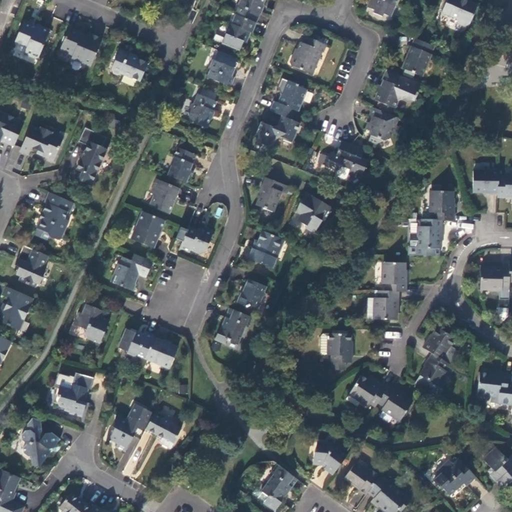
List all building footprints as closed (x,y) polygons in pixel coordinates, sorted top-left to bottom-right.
[(242,0),(237,14),(256,21),(256,19),(262,5),(258,3),(258,0),(242,0)] [(396,0),(367,0),(365,6),(372,9),(371,12),(381,16),(383,13),(390,17),(397,0),(396,0)] [(446,0),(442,12),(457,18),(458,22),(466,25),(470,23),(478,4),(467,0),(466,2),(462,0),(461,0),(446,0)] [(252,32),(256,21),(237,14),(233,23),(231,22),(227,34),(233,36),(230,44),(240,49),(244,41),(245,41),(249,31),(252,32)] [(37,59),(50,29),(36,24),(34,28),(31,27),(32,26),(23,22),(15,41),(27,47),(25,54),(37,59)] [(91,65),(103,38),(90,32),(88,37),(81,35),(83,32),(81,30),(70,26),(61,47),(74,53),(73,55),(83,60),(82,61),(91,65)] [(224,41),(230,44),(233,36),(227,34),(224,41)] [(295,55),(292,57),(290,62),(291,66),(311,73),(315,63),(316,64),(321,51),(323,52),(326,44),(305,36),(302,43),(301,42),(298,50),(295,55)] [(434,45),(422,40),(414,37),(407,54),(409,55),(403,67),(422,75),(434,45)] [(141,80),(148,61),(129,54),(130,52),(120,48),(112,69),(113,71),(119,73),(123,73),(141,80)] [(231,75),(237,58),(219,50),(212,67),(209,66),(205,75),(230,86),(234,76),(231,75)] [(418,91),(422,84),(386,68),(382,78),(383,79),(381,84),(385,85),(383,89),(379,88),(375,99),(395,107),(398,99),(408,95),(415,99),(417,94),(418,95),(420,91),(418,91)] [(272,100),(269,109),(281,115),(293,120),(296,113),(291,111),(293,108),(297,110),(305,88),(296,85),(297,83),(288,79),(278,102),(272,100)] [(217,100),(220,94),(206,88),(203,95),(201,95),(198,103),(194,104),(193,107),(194,111),(190,121),(209,129),(220,102),(217,100)] [(396,124),(399,117),(372,106),(369,114),(373,116),(371,122),(368,121),(365,127),(368,128),(371,135),(370,140),(377,143),(390,137),(393,131),(397,133),(401,125),(396,124)] [(15,146),(25,123),(1,112),(0,114),(0,141),(1,140),(15,146)] [(293,120),(281,115),(278,122),(272,126),(259,120),(252,136),(254,142),(267,146),(271,144),(274,137),(278,136),(291,141),(298,122),(293,120)] [(53,135),(54,132),(40,126),(39,129),(31,125),(20,151),(21,151),(21,150),(29,153),(28,154),(29,154),(32,147),(39,150),(44,153),(43,155),(54,160),(63,139),(53,135)] [(102,146),(107,136),(85,126),(79,140),(87,144),(76,168),(82,171),(78,179),(91,185),(107,148),(102,146)] [(351,144),(340,140),(338,148),(342,150),(339,157),(332,154),(328,156),(320,153),(317,162),(336,170),(339,169),(341,166),(349,169),(357,172),(362,174),(367,160),(360,157),(356,155),(359,147),(355,145),(351,144)] [(166,176),(184,184),(186,177),(189,177),(191,172),(187,171),(193,155),(175,148),(168,164),(169,168),(166,176)] [(497,177),(498,172),(473,171),(472,193),(490,193),(490,195),(497,195),(497,177)] [(497,195),(497,198),(505,199),(505,197),(511,196),(511,175),(504,175),(505,177),(497,177),(497,195)] [(280,185),(257,176),(255,183),(256,183),(248,203),(271,213),(279,193),(277,192),(280,185)] [(166,215),(176,190),(154,181),(149,193),(149,194),(151,198),(147,206),(166,215)] [(75,203),(49,191),(44,202),(47,203),(43,213),(45,214),(43,218),(41,219),(40,218),(37,227),(48,232),(49,235),(59,239),(62,238),(70,220),(65,218),(68,212),(71,213),(75,203)] [(435,213),(435,221),(442,221),(455,221),(455,206),(453,206),(453,192),(432,191),(431,213),(435,213)] [(329,206),(312,196),(310,199),(305,196),(300,202),(295,212),(299,215),(297,220),(304,225),(305,228),(311,231),(314,231),(323,216),(326,217),(330,210),(329,206)] [(158,232),(163,222),(140,212),(134,226),(137,233),(134,241),(152,249),(155,240),(155,236),(157,231),(158,232)] [(435,221),(423,220),(423,227),(419,227),(420,234),(412,234),(412,247),(418,248),(419,256),(435,257),(435,249),(441,249),(441,235),(442,235),(442,221),(435,221)] [(195,231),(186,228),(177,249),(187,253),(188,251),(197,255),(203,253),(210,234),(200,229),(195,231)] [(275,251),(280,240),(275,238),(260,232),(253,250),(250,249),(246,259),(271,269),(278,252),(275,251)] [(49,255),(24,244),(15,265),(19,266),(16,274),(21,276),(19,279),(35,286),(37,283),(40,284),(46,269),(43,268),(49,255)] [(145,277),(151,262),(132,254),(129,261),(122,258),(119,265),(116,265),(109,282),(131,292),(134,286),(133,281),(137,273),(145,277)] [(387,285),(387,292),(400,292),(408,292),(408,276),(407,276),(407,263),(385,263),(384,284),(387,285)] [(502,290),(509,290),(509,282),(509,267),(492,268),(492,269),(480,269),(480,292),(502,292),(502,290)] [(265,287),(246,280),(242,288),(244,289),(241,294),(239,293),(234,303),(243,307),(247,306),(255,309),(260,298),(263,295),(262,294),(265,287)] [(34,298),(6,286),(7,287),(4,295),(3,294),(2,294),(9,297),(6,304),(4,310),(2,309),(0,312),(0,320),(17,329),(22,318),(24,319),(30,306),(28,305),(31,297),(34,298)] [(387,292),(380,292),(380,299),(377,299),(377,320),(399,321),(399,308),(400,308),(400,292),(387,292)] [(97,344),(106,321),(96,317),(98,311),(83,304),(78,314),(77,314),(74,321),(75,326),(82,329),(81,333),(83,339),(97,344)] [(246,329),(250,319),(228,309),(224,319),(225,319),(222,326),(221,325),(217,335),(216,334),(214,341),(223,345),(226,339),(238,344),(244,328),(246,329)] [(115,348),(142,359),(151,338),(142,334),(141,336),(123,328),(115,348)] [(426,342),(422,349),(432,355),(442,362),(456,341),(437,329),(428,343),(426,342)] [(0,363),(0,364),(12,341),(0,334),(0,363)] [(328,356),(329,334),(324,334),(321,336),(320,352),(322,356),(328,356)] [(351,335),(329,334),(328,356),(332,356),(332,370),(345,371),(346,364),(352,364),(352,348),(350,348),(351,335)] [(151,338),(142,359),(153,364),(154,362),(158,363),(158,365),(167,369),(170,362),(169,360),(170,358),(172,357),(176,348),(169,345),(167,347),(164,346),(165,344),(162,343),(162,342),(151,338)] [(442,362),(432,355),(428,361),(429,362),(414,385),(427,394),(438,399),(442,392),(438,389),(448,373),(446,372),(450,367),(442,362)] [(499,404),(511,405),(511,395),(507,395),(509,376),(494,374),(493,376),(480,375),(478,396),(500,399),(499,404)] [(370,403),(376,407),(379,403),(386,391),(373,382),(373,384),(361,377),(350,395),(368,407),(370,403)] [(180,384),(179,393),(186,394),(187,385),(180,384)] [(62,389),(59,400),(62,401),(60,406),(62,409),(73,412),(72,416),(85,419),(89,405),(88,404),(91,391),(74,386),(72,391),(62,389)] [(402,394),(389,386),(386,391),(379,403),(385,407),(383,410),(401,421),(404,416),(412,403),(401,396),(402,394)] [(153,422),(157,415),(139,405),(130,421),(122,417),(117,427),(116,427),(118,429),(113,440),(121,444),(119,447),(129,453),(139,434),(145,437),(153,422)] [(30,443),(27,447),(28,452),(32,455),(34,455),(35,463),(39,466),(42,466),(42,467),(52,455),(46,450),(49,447),(51,448),(58,447),(65,439),(56,432),(50,433),(48,435),(46,433),(45,420),(37,417),(31,424),(32,429),(29,430),(26,434),(26,439),(30,442),(30,443)] [(153,422),(145,437),(161,446),(160,448),(161,452),(168,455),(171,454),(180,437),(176,435),(179,430),(172,426),(171,428),(164,424),(162,427),(153,422)] [(334,474),(345,458),(340,454),(341,449),(334,444),(331,448),(325,444),(317,443),(317,454),(314,454),(315,464),(322,464),(326,466),(325,468),(334,474)] [(485,460),(492,467),(495,471),(492,475),(504,488),(511,480),(511,456),(509,459),(498,448),(485,460)] [(476,477),(458,458),(453,464),(450,461),(436,475),(438,479),(435,482),(441,489),(444,489),(450,495),(460,486),(463,489),(476,477)] [(368,493),(380,476),(372,470),(364,470),(356,463),(344,480),(366,496),(368,493)] [(280,469),(276,466),(271,474),(274,476),(263,492),(269,497),(268,499),(271,502),(273,499),(276,502),(271,509),(274,511),(276,511),(281,506),(279,504),(285,495),(284,494),(289,488),(290,489),(296,481),(280,469)] [(0,511),(22,511),(24,510),(11,504),(13,499),(10,498),(12,494),(14,494),(20,480),(2,472),(0,475),(0,511)] [(410,502),(380,476),(368,493),(375,498),(372,502),(378,508),(380,505),(383,508),(383,509),(386,511),(396,511),(399,509),(402,511),(410,502)] [(91,511),(95,508),(95,507),(88,501),(75,492),(63,507),(70,511),(91,511)]
